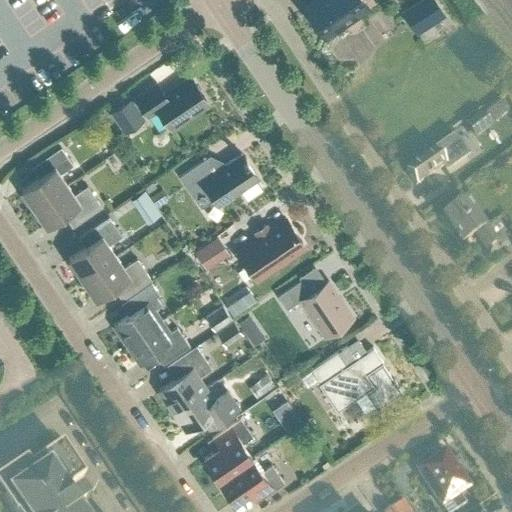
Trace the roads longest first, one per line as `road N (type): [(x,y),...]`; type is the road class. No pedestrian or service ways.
road 1 (residential): [(511,359),(265,0)]
road 2 (secondary): [(476,385),(251,53)]
road 3 (residential): [(197,511),(0,225)]
road 4 (residential): [(0,149),(216,1)]
road 5 (residential): [(289,511),(476,385)]
